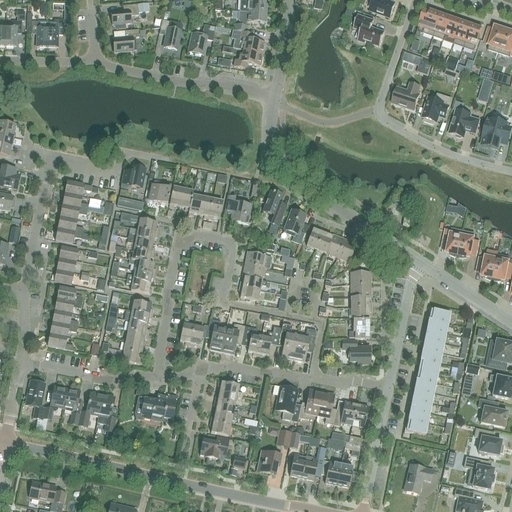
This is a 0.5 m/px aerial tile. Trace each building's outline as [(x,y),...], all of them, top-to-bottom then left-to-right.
[(223,10),(223,0),(215,1),(215,10),(223,10)] [(240,0),(239,13),(266,14),(267,6),(265,5),(265,4),(247,2),(246,0),(240,0)] [(395,5),(389,3),(390,0),(374,0),(370,12),(390,19),(395,5)] [(149,13),(149,4),(137,5),(138,14),(149,13)] [(137,6),(123,7),(123,13),(111,14),(112,26),(131,24),(131,17),(138,17),(137,6)] [(433,38),(442,14),(435,12),(435,14),(431,12),(429,17),(423,15),(419,27),(425,29),(423,34),(433,38)] [(12,28),(6,28),(5,48),(15,48),(15,35),(21,35),(22,23),(25,23),(25,13),(16,13),(16,18),(18,18),(18,23),(12,22),(12,28)] [(266,23),(266,14),(239,13),(239,26),(234,25),(233,31),(245,34),(246,27),(246,24),(264,25),(264,23),(266,23)] [(444,42),(452,18),(446,16),(445,17),(441,16),(442,14),(433,38),(444,42)] [(385,34),(372,29),(374,22),(358,16),(353,29),(361,32),(358,42),(366,45),(366,43),(380,48),(385,34)] [(454,45),(462,21),(456,19),(455,21),(452,19),(452,18),(444,42),(445,37),(455,40),(453,45),(454,45)] [(161,21),(152,19),(150,27),(159,29),(161,21)] [(54,29),(48,29),(47,49),(57,50),(57,36),(63,37),(64,21),(54,21),(54,29)] [(464,49),(472,25),(466,23),(465,24),(462,23),(462,21),(454,45),(464,49)] [(169,22),(169,23),(162,22),(159,35),(166,37),(163,48),(176,51),(180,33),(181,33),(183,27),(181,24),(169,22)] [(47,49),(48,29),(41,29),(42,23),(32,23),(31,36),(37,36),(37,49),(47,49)] [(473,25),(472,25),(464,49),(474,52),(483,29),(476,26),(476,28),(472,27),(473,25)] [(212,42),(215,29),(204,26),(201,37),(192,35),(188,54),(202,57),(206,41),(212,42)] [(499,55),(507,30),(505,29),(505,28),(499,28),(499,29),(495,28),(493,33),(488,31),(484,43),(490,45),(488,51),(499,55)] [(509,31),(507,30),(499,55),(510,59),(511,57),(511,31),(509,30),(509,31)] [(132,39),(139,39),(138,31),(125,32),(125,39),(113,40),(114,54),(133,52),(132,39)] [(233,50),(243,52),(262,56),(264,45),(251,42),(253,36),(232,32),(231,40),(235,41),(233,50)] [(411,49),(413,53),(416,54),(419,44),(414,42),(411,49)] [(260,67),(262,56),(243,52),(241,57),(239,56),(238,62),(234,62),(233,68),(245,70),(247,65),(260,67)] [(449,60),(447,68),(456,71),(458,66),(459,63),(449,60)] [(431,66),(421,62),(417,74),(427,77),(431,66)] [(458,66),(456,71),(461,73),(462,74),(464,74),(467,75),(468,70),(458,66)] [(464,74),(462,74),(461,73),(456,71),(447,68),(444,76),(458,81),(458,79),(462,80),(464,74)] [(490,82),(485,80),(480,95),(489,97),(491,91),(493,91),(495,83),(490,82)] [(392,105),(401,108),(406,110),(406,109),(414,112),(419,96),(418,96),(420,88),(411,85),(408,93),(397,89),(392,105)] [(439,117),(446,119),(449,108),(452,100),(438,96),(436,102),(429,99),(422,119),(425,120),(424,123),(433,126),(434,123),(437,124),(439,117)] [(456,112),(450,135),(455,136),(456,139),(461,140),(463,139),(464,139),(466,132),(475,135),(479,122),(470,119),(471,116),(456,112)] [(483,140),(482,146),(498,150),(500,144),(507,146),(511,130),(507,128),(508,126),(503,125),(504,123),(492,120),(491,121),(488,121),(488,123),(483,140)] [(0,134),(14,137),(16,127),(0,123),(0,134)] [(0,145),(12,148),(14,137),(0,134),(0,145)] [(0,157),(9,159),(12,148),(0,145),(0,157)] [(10,169),(0,166),(0,187),(16,191),(19,177),(9,175),(10,169)] [(141,190),(146,170),(132,167),(130,177),(124,176),(121,189),(128,191),(129,187),(141,190)] [(160,183),(155,182),(154,186),(151,185),(148,201),(167,205),(171,189),(160,187),(160,183)] [(67,183),(65,195),(82,199),(83,192),(91,194),(92,188),(67,183)] [(179,208),(183,191),(173,189),(169,208),(174,209),(174,207),(179,208)] [(13,210),(15,199),(14,199),(14,198),(7,197),(8,193),(0,191),(0,210),(11,213),(11,209),(13,210)] [(189,212),(193,197),(193,193),(183,191),(179,208),(185,209),(184,211),(189,212)] [(270,192),(263,212),(276,216),(273,226),(278,228),(284,214),(286,207),(280,205),(283,197),(270,192)] [(80,205),(82,199),(65,195),(63,207),(87,212),(88,206),(80,205)] [(199,216),(202,199),(193,197),(189,212),(188,216),(193,217),(193,215),(199,216)] [(248,226),(252,207),(234,203),(235,199),(228,197),(224,214),(232,216),(230,222),(248,226)] [(208,220),(212,201),(202,199),(199,216),(204,217),(204,219),(208,220)] [(118,201),(117,208),(141,213),(143,206),(118,201)] [(223,203),(212,201),(208,220),(213,221),(213,219),(219,220),(223,203)] [(88,206),(87,212),(102,215),(103,210),(88,206)] [(466,211),(459,206),(454,213),(462,218),(466,211)] [(86,217),(87,212),(63,207),(60,218),(77,222),(78,215),(86,217)] [(301,246),(306,234),(300,232),(306,217),(292,211),(284,231),(295,235),(292,242),(301,246)] [(139,225),(138,231),(158,235),(159,230),(156,230),(157,224),(141,221),(141,219),(133,217),(131,224),(139,225)] [(76,228),(77,222),(60,218),(58,230),(82,235),(84,230),(76,228)] [(119,232),(120,228),(114,226),(111,236),(118,238),(119,232)] [(81,241),(82,235),(58,230),(56,242),(72,246),(73,239),(81,241)] [(316,250),(323,232),(319,230),(318,232),(313,230),(306,247),(316,250)] [(442,248),(441,250),(447,252),(447,254),(450,255),(450,256),(456,259),(456,258),(458,258),(463,232),(452,230),(451,232),(445,231),(442,248)] [(463,232),(458,258),(460,258),(460,260),(466,260),(466,258),(470,259),(471,254),(477,255),(479,243),(481,232),(476,230),(475,235),(463,232)] [(157,239),(158,235),(138,231),(137,237),(129,235),(128,240),(153,245),(155,239),(157,239)] [(325,254),(332,237),(327,235),(327,234),(323,232),(316,250),(325,254)] [(337,259),(344,240),(332,236),(332,237),(325,254),(337,259)] [(152,250),(153,245),(128,240),(127,244),(135,245),(134,251),(154,255),(155,250),(152,250)] [(356,245),(344,240),(337,259),(349,263),(356,245)] [(0,265),(4,267),(8,247),(0,245),(0,265)] [(61,247),(59,260),(75,263),(78,251),(61,247)] [(153,259),(154,255),(134,251),(133,257),(128,256),(128,260),(150,264),(151,259),(153,259)] [(480,259),(477,271),(483,272),(482,277),(485,278),(485,280),(491,282),(491,281),(493,281),(498,256),(498,254),(487,251),(486,258),(485,260),(480,259)] [(97,254),(85,252),(84,258),(96,260),(97,254)] [(248,253),(245,265),(264,269),(267,257),(248,253)] [(498,256),(493,281),(495,282),(495,283),(501,283),(501,281),(505,282),(506,277),(511,278),(511,277),(511,265),(508,265),(510,258),(498,256)] [(73,275),(75,263),(59,260),(57,272),(73,275)] [(155,265),(150,264),(128,260),(127,261),(129,261),(128,265),(136,267),(135,272),(155,276),(156,271),(153,271),(155,265)] [(262,282),(264,269),(245,265),(242,278),(244,278),(262,282)] [(70,287),(73,275),(57,272),(54,284),(70,287)] [(154,280),(155,276),(135,272),(134,278),(127,276),(127,281),(151,285),(152,280),(154,280)] [(351,273),(351,286),(371,286),(371,273),(351,273)] [(267,282),(262,282),(244,278),(243,284),(241,283),(240,288),(260,292),(261,287),(266,288),(267,282)] [(150,291),(151,285),(127,281),(126,285),(132,287),(131,292),(150,296),(151,291),(150,291)] [(371,299),(371,286),(351,286),(351,299),(369,299),(371,299)] [(258,302),(260,292),(240,288),(239,292),(241,293),(240,299),(258,302)] [(59,289),(55,312),(71,315),(73,309),(81,310),(83,300),(75,299),(76,292),(59,289)] [(98,296),(109,299),(110,293),(99,291),(98,296)] [(329,295),(323,294),(321,302),(327,303),(327,305),(333,304),(333,299),(328,299),(329,295)] [(107,304),(108,298),(96,296),(95,302),(107,304)] [(369,304),(369,299),(351,299),(351,309),(371,309),(371,304),(369,304)] [(134,302),(132,312),(151,316),(152,312),(150,311),(151,306),(134,302)] [(429,317),(429,321),(448,325),(450,315),(437,313),(437,311),(430,308),(428,317),(429,317)] [(371,313),(371,309),(351,309),(351,320),(369,319),(369,313),(371,313)] [(70,321),(71,315),(55,312),(53,324),(78,329),(79,323),(70,321)] [(150,321),(151,316),(132,312),(130,323),(148,326),(149,321),(150,321)] [(189,347),(193,327),(188,326),(190,320),(185,319),(180,343),(185,344),(185,346),(189,347)] [(221,353),(226,330),(219,329),(221,323),(210,321),(207,336),(212,337),(209,351),(221,353)] [(369,321),(352,322),(348,322),(348,327),(353,327),(353,333),(349,333),(349,339),(355,339),(355,333),(369,333),(373,333),(373,328),(369,328),(369,321)] [(446,335),(448,325),(429,321),(427,321),(426,327),(427,327),(427,331),(446,335)] [(146,331),(148,326),(130,323),(128,333),(147,336),(148,332),(146,331)] [(483,323),(481,331),(489,332),(491,324),(483,323)] [(77,334),(78,329),(53,324),(50,336),(67,339),(68,332),(77,334)] [(293,361),(297,338),(290,336),(292,327),(282,325),(281,330),(279,341),(284,342),(281,359),(293,361)] [(236,342),(242,343),(245,328),(234,326),(233,332),(226,330),(221,353),(233,356),(236,342)] [(204,330),(193,327),(189,347),(194,348),(194,346),(200,347),(204,330)] [(257,357),(261,338),(256,337),(257,330),(245,328),(242,343),(241,346),(248,347),(247,353),(253,354),(253,356),(257,357)] [(277,348),(279,341),(281,330),(273,328),(272,334),(268,333),(267,339),(261,338),(257,357),(262,358),(262,356),(268,357),(270,346),(277,348)] [(305,339),(297,338),(293,361),(304,363),(307,346),(313,348),(316,333),(306,330),(305,339)] [(444,345),(446,335),(427,331),(425,331),(424,337),(425,337),(425,341),(444,345)] [(147,341),(147,336),(128,333),(126,342),(143,346),(144,341),(147,341)] [(66,346),(67,339),(50,336),(48,348),(73,352),(74,347),(66,346)] [(444,345),(425,341),(423,341),(422,347),(423,347),(422,351),(442,355),(444,345)] [(142,351),(143,346),(126,342),(124,352),(144,356),(144,351),(142,351)] [(370,363),(370,348),(356,348),(356,342),(342,342),(342,350),(349,350),(349,363),(357,363),(357,366),(368,366),(368,363),(370,363)] [(511,345),(497,342),(496,342),(496,343),(492,361),(487,360),(486,368),(504,371),(506,365),(509,366),(510,366),(510,365),(511,360),(511,359),(511,345)] [(442,355),(422,351),(421,351),(420,357),(421,357),(420,363),(439,367),(442,355)] [(143,361),(144,356),(124,352),(122,363),(139,366),(141,360),(143,361)] [(439,367),(420,363),(419,366),(418,366),(417,373),(437,377),(439,367)] [(479,369),(467,366),(465,374),(477,376),(479,369)] [(437,377),(417,373),(415,379),(417,379),(416,383),(435,387),(437,377)] [(496,378),(490,377),(489,383),(495,384),(492,398),(509,401),(510,401),(510,400),(511,394),(511,392),(511,381),(497,378),(496,378)] [(42,422),(42,420),(44,410),(40,409),(44,386),(30,383),(25,406),(34,408),(32,420),(42,422)] [(219,387),(218,393),(241,398),(242,394),(237,393),(238,387),(218,383),(218,387),(219,387)] [(435,387),(416,383),(415,386),(414,386),(413,392),(414,392),(433,396),(435,387)] [(63,410),(67,391),(54,388),(50,410),(44,409),(44,410),(42,420),(51,422),(54,408),(63,410)] [(297,423),(298,419),(301,406),(294,405),(297,392),(280,388),(280,389),(275,388),(273,396),(278,397),(275,411),(282,413),(281,420),(290,422),(297,423)] [(79,393),(67,391),(63,410),(71,412),(68,425),(78,427),(80,416),(75,415),(79,393)] [(317,417),(322,393),(310,391),(307,405),(301,404),(301,406),(298,419),(307,421),(308,415),(317,417)] [(431,406),(433,396),(414,392),(413,396),(412,396),(411,402),(412,402),(431,406)] [(241,402),(241,398),(218,393),(217,398),(215,398),(214,403),(234,407),(235,401),(241,402)] [(334,396),(322,393),(317,417),(326,418),(325,424),(334,426),(333,427),(340,428),(340,424),(342,412),(337,411),(331,410),(334,396)] [(98,417),(102,398),(99,397),(99,395),(92,394),(92,396),(90,395),(86,415),(81,414),(80,416),(78,427),(86,429),(89,415),(98,417)] [(105,398),(102,398),(98,417),(107,419),(104,433),(113,434),(116,421),(110,419),(114,400),(112,400),(112,398),(105,396),(105,398)] [(172,420),(177,398),(167,396),(166,399),(158,397),(157,402),(144,399),(140,419),(162,423),(163,419),(172,420)] [(493,404),(480,401),(478,409),(483,410),(480,424),(480,425),(481,425),(503,429),(503,430),(504,430),(504,429),(507,415),(507,414),(506,414),(492,411),(493,404)] [(429,416),(431,406),(412,402),(411,406),(410,406),(409,412),(410,412),(429,416)] [(233,413),(234,407),(214,403),(214,407),(215,408),(214,413),(237,418),(238,414),(233,413)] [(353,422),(356,405),(344,403),(342,412),(340,424),(352,427),(353,422)] [(368,408),(356,405),(353,422),(359,423),(358,428),(364,429),(368,408)] [(427,426),(429,416),(410,412),(409,416),(408,416),(407,422),(408,422),(427,426)] [(237,422),(237,418),(214,413),(213,419),(211,418),(210,423),(230,427),(231,421),(237,422)] [(425,436),(427,426),(408,422),(407,426),(406,426),(404,434),(412,435),(412,433),(425,436)] [(228,438),(230,427),(210,423),(209,428),(211,428),(210,434),(228,438)] [(488,433),(476,431),(474,438),(481,440),(478,454),(479,454),(479,456),(486,457),(486,455),(497,458),(498,458),(499,454),(501,455),(503,447),(500,447),(501,444),(501,443),(500,443),(487,440),(488,433)] [(288,448),(291,435),(279,432),(276,445),(288,448)] [(291,434),(291,435),(288,448),(288,449),(297,451),(300,436),(291,434)] [(229,440),(216,437),(215,443),(202,440),(199,454),(225,459),(229,440)] [(350,438),(348,444),(360,446),(362,440),(350,438)] [(344,444),(336,442),(328,441),(326,450),(335,451),(343,453),(344,444)] [(359,453),(360,446),(348,444),(345,444),(344,450),(359,453)] [(317,461),(314,478),(320,479),(320,476),(323,462),(325,450),(317,449),(315,458),(315,461),(317,461)] [(280,463),(282,457),(261,452),(257,472),(276,476),(278,462),(280,463)] [(301,480),(305,463),(306,458),(293,456),(289,477),(301,480)] [(243,470),(245,461),(234,458),(232,468),(243,470)] [(487,464),(466,459),(464,469),(476,472),(472,487),(472,488),(473,489),(487,491),(487,492),(489,492),(489,491),(490,485),(491,485),(492,478),(493,472),(493,471),(492,471),(486,470),(487,464)] [(311,465),(305,463),(301,480),(313,482),(314,478),(317,461),(315,461),(312,460),(311,465)] [(326,477),(329,463),(323,462),(320,476),(326,477)] [(337,487),(341,466),(329,463),(326,477),(324,484),(337,487)] [(353,468),(341,466),(337,487),(349,489),(353,468)] [(409,466),(403,493),(419,497),(423,482),(431,484),(434,471),(409,466)] [(32,483),(29,498),(32,498),(33,500),(38,501),(41,500),(51,502),(48,511),(62,511),(66,494),(56,492),(56,487),(32,483)] [(467,493),(456,491),(454,498),(457,499),(455,511),(456,511),(455,511),(482,511),(481,511),(482,503),(467,500),(467,493)]
